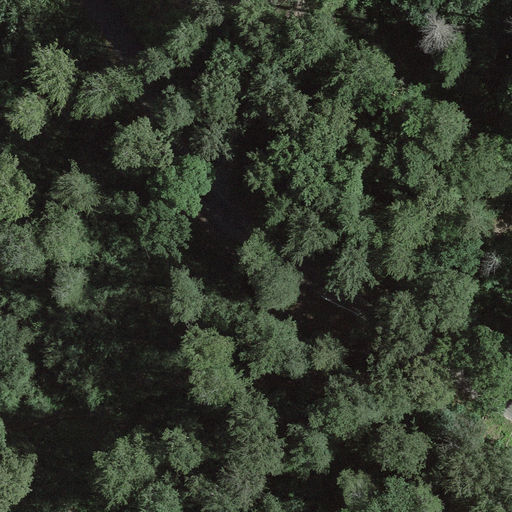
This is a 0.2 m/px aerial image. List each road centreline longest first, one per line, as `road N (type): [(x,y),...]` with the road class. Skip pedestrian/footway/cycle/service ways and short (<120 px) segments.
road 1 (unclassified): [(95,0),(197,187),(511,418)]
road 2 (track): [(511,242),(417,352),(292,371),(0,436)]
road 3 (track): [(315,0),(208,195)]
